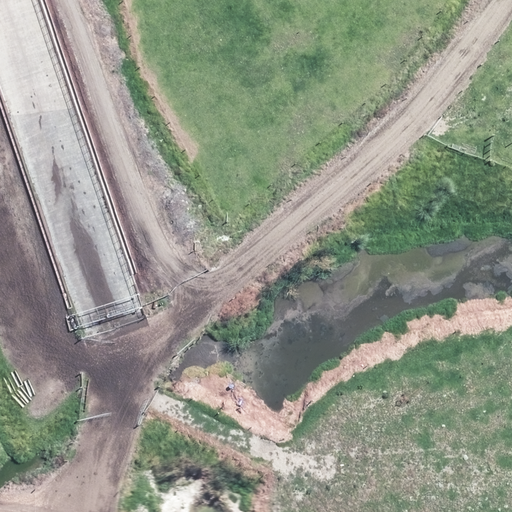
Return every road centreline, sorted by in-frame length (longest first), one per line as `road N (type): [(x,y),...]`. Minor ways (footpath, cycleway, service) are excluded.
road 1 (track): [(69,0),(134,199),(180,276),(190,326),(65,505)]
road 2 (track): [(190,326),(414,118),(503,0)]
